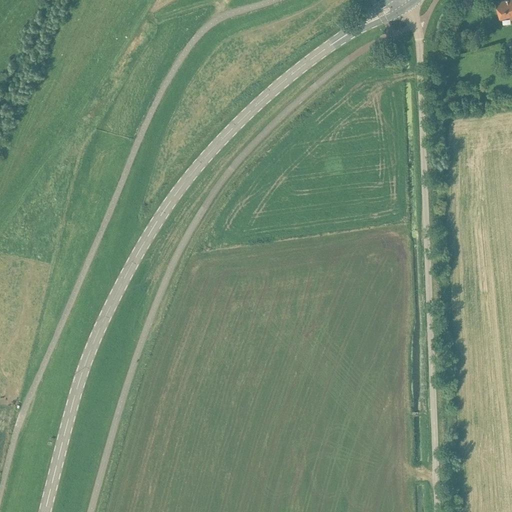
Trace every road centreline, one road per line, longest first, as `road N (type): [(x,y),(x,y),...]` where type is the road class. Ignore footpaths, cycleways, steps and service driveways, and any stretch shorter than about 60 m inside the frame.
road 1 (secondary): [(48,511),(80,383),(151,230),(199,161),(254,103),(344,35)]
road 2 (unclassified): [(436,511),(419,44),(407,5)]
